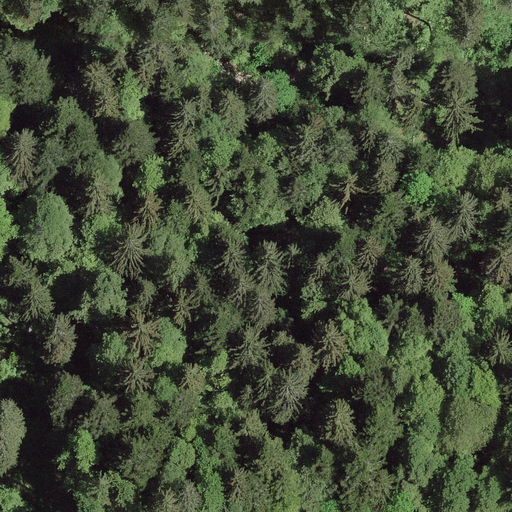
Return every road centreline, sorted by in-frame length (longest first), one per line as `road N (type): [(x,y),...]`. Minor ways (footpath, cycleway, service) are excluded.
road 1 (track): [(411,272),(259,243),(217,226),(0,1)]
road 2 (track): [(177,0),(244,100),(286,104),(349,0)]
